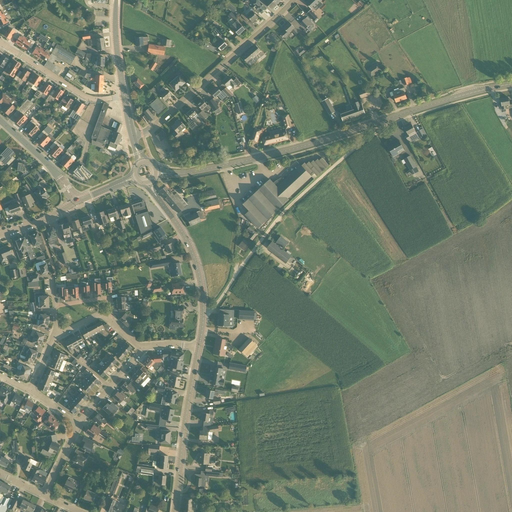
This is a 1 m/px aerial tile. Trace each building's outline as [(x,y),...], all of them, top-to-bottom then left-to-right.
[(245,0),(241,0),(250,7),(254,11),(255,11),(257,9),(262,14),(267,9),(257,0),(254,3),(250,0),(246,0),(246,1),(245,0)] [(271,0),(263,0),(266,2),(265,3),(272,9),(271,9),(272,10),(277,5),(271,0)] [(320,0),(309,0),(306,4),(312,10),(314,9),(317,5),(319,8),(323,5),(320,2),(322,1),(320,0)] [(227,7),(233,12),(236,8),(230,3),(227,7)] [(0,18),(4,17),(5,17),(9,15),(7,11),(7,12),(5,9),(6,9),(4,6),(2,7),(0,7),(0,18)] [(244,18),(247,22),(250,19),(253,22),(258,18),(255,14),(253,12),(254,11),(250,7),(248,9),(244,12),(241,15),(244,18)] [(311,10),(307,14),(314,22),(318,18),(311,10)] [(231,12),(228,16),(235,21),(238,18),(231,12)] [(6,20),(5,17),(4,17),(0,18),(0,26),(3,24),(5,28),(11,25),(8,19),(6,20)] [(304,19),(300,23),(306,29),(307,28),(308,30),(313,25),(306,18),(305,19),(304,19)] [(241,26),(240,24),(237,21),(231,26),(234,30),(239,35),(245,29),(241,26)] [(295,28),(293,26),(290,23),(284,28),(287,32),(288,33),(289,33),(292,30),(295,34),(296,35),(299,32),(294,28),(295,28)] [(15,37),(19,31),(13,28),(12,30),(9,28),(8,30),(7,30),(5,32),(6,33),(4,36),(9,40),(12,35),(15,37)] [(206,42),(204,47),(214,53),(215,50),(218,52),(220,50),(221,51),(227,45),(223,41),(224,40),(225,41),(228,38),(227,37),(228,37),(227,36),(225,35),(217,29),(212,33),(217,39),(220,42),(216,45),(217,47),(216,48),(206,42)] [(20,47),(26,38),(23,37),(24,35),(19,31),(15,37),(18,39),(15,43),(17,44),(20,47)] [(96,44),(104,42),(104,38),(90,40),(89,34),(84,35),(82,35),(83,40),(87,39),(88,43),(95,42),(96,44)] [(279,40),(269,35),(268,35),(266,34),(265,37),(267,38),(266,39),(277,44),(279,40)] [(140,37),(135,38),(136,46),(143,45),(148,45),(147,41),(149,41),(148,37),(147,37),(142,38),(142,37),(140,37)] [(32,48),(35,42),(30,38),(29,40),(26,38),(20,47),(24,49),(24,48),(26,50),(29,46),(32,48)] [(171,40),(163,39),(161,46),(170,47),(171,40)] [(37,57),(43,49),(40,47),(41,46),(35,42),(32,48),(35,49),(32,53),(34,55),(37,57)] [(105,48),(104,42),(96,44),(95,42),(88,43),(88,46),(96,45),(97,51),(100,51),(105,50),(104,48),(105,48)] [(51,54),(57,57),(62,60),(70,65),(73,59),(75,56),(56,45),(52,53),(51,54)] [(148,52),(163,55),(165,47),(149,45),(148,52)] [(261,52),(256,45),(242,57),(248,63),(253,59),(256,62),(258,60),(259,61),(262,59),(261,57),(264,55),(261,52)] [(43,49),(37,57),(41,60),(41,59),(43,60),(45,58),(48,60),(49,58),(51,54),(52,53),(47,49),(46,51),(43,49)] [(85,54),(78,49),(75,54),(82,59),(85,54)] [(60,63),(62,60),(57,57),(51,54),(49,58),(48,60),(44,66),(57,75),(61,70),(52,63),(55,59),(60,63)] [(94,61),(94,63),(97,64),(97,66),(104,66),(104,58),(98,57),(98,54),(92,54),(86,54),(86,58),(92,58),(92,61),(94,61)] [(0,66),(3,68),(4,66),(5,66),(7,63),(6,63),(8,60),(2,56),(0,59),(0,66)] [(5,69),(3,73),(6,75),(7,74),(13,78),(16,73),(15,72),(16,70),(17,71),(19,68),(18,68),(20,64),(14,61),(12,65),(9,63),(6,68),(5,69)] [(152,71),(157,64),(153,62),(149,69),(152,71)] [(371,77),(381,70),(377,63),(366,70),(371,77)] [(24,81),(26,79),(27,79),(28,77),(28,76),(30,73),(24,69),(21,74),(18,72),(16,76),(14,79),(19,83),(21,79),(24,81)] [(76,74),(70,69),(67,73),(66,75),(70,78),(72,76),(74,77),(76,74)] [(93,81),(103,81),(103,76),(95,75),(95,74),(86,74),(87,73),(82,70),(79,75),(88,80),(90,81),(93,81)] [(169,84),(175,91),(179,88),(181,86),(184,83),(184,82),(187,79),(179,71),(176,74),(178,76),(169,84)] [(36,87),(38,84),(39,84),(40,82),(40,81),(42,78),(36,75),(33,79),(30,77),(26,83),(32,86),(33,85),(36,87)] [(233,88),(235,86),(236,88),(241,84),(236,79),(233,81),(228,76),(222,82),(227,87),(230,84),(233,88)] [(144,85),(138,79),(133,83),(139,89),(144,85)] [(102,93),(103,81),(93,81),(93,84),(91,84),(91,90),(94,90),(94,92),(102,93)] [(36,91),(34,95),(39,98),(40,98),(43,93),(46,95),(48,93),(50,90),(49,90),(51,87),(46,83),(43,88),(40,86),(37,90),(36,91)] [(370,95),(367,86),(356,90),(359,99),(370,95)] [(171,95),(166,90),(163,87),(160,89),(163,93),(160,96),(165,100),(171,95)] [(216,87),(210,93),(213,96),(214,98),(217,95),(223,102),(228,97),(222,91),(220,92),(219,91),(216,87)] [(233,95),(226,87),(223,90),(230,98),(233,95)] [(49,95),(48,97),(46,99),(50,102),(52,99),(54,100),(55,98),(58,100),(59,98),(60,98),(62,96),(61,95),(63,92),(58,88),(55,93),(52,91),(49,95)] [(399,89),(398,90),(398,91),(401,101),(407,99),(405,94),(404,93),(406,92),(405,88),(399,89)] [(394,91),(392,92),(393,92),(394,95),(394,96),(394,98),(396,102),(401,101),(398,91),(398,90),(394,91)] [(2,103),(3,104),(6,106),(2,110),(8,115),(10,112),(11,113),(15,108),(17,106),(17,104),(12,99),(11,95),(7,91),(4,94),(3,93),(0,95),(0,103),(1,104),(2,103)] [(58,105),(56,108),(58,109),(60,109),(65,112),(67,109),(69,106),(70,107),(71,104),(73,101),(67,97),(66,99),(63,97),(62,100),(59,104),(58,105)] [(158,114),(163,109),(165,107),(157,98),(150,105),(158,114)] [(511,104),(510,105),(509,98),(500,99),(502,110),(511,108),(511,104)] [(22,123),(27,118),(23,115),(34,104),(27,99),(14,114),(18,117),(14,121),(19,126),(22,123)] [(199,101),(195,104),(196,105),(199,108),(201,110),(204,108),(207,111),(210,109),(207,105),(205,103),(202,100),(201,99),(199,101)] [(212,99),(207,102),(209,104),(211,108),(214,111),(218,108),(212,99)] [(327,99),(322,102),(329,115),(335,112),(332,105),(331,106),(327,99)] [(78,121),(84,112),(81,110),(84,105),(79,102),(76,105),(74,107),(75,108),(73,110),(76,112),(73,118),(78,121)] [(234,103),(237,114),(243,112),(240,102),(234,103)] [(352,109),(340,113),(341,117),(343,122),(355,117),(365,114),(363,109),(361,102),(359,103),(358,102),(353,104),(353,103),(353,105),(351,106),(352,109)] [(91,137),(91,144),(101,148),(101,146),(107,149),(108,146),(116,149),(117,145),(118,145),(122,136),(118,134),(122,125),(121,125),(118,123),(114,132),(101,126),(109,105),(104,103),(91,137)] [(155,115),(151,111),(149,108),(144,113),(145,115),(142,117),(147,123),(154,118),(153,116),(155,115)] [(197,114),(192,109),(186,114),(188,115),(186,117),(190,124),(188,125),(192,130),(197,126),(195,123),(197,121),(194,117),(197,114)] [(199,113),(197,115),(202,121),(202,122),(204,125),(207,123),(204,119),(205,119),(199,113)] [(289,115),(282,116),(285,129),(292,127),(289,115)] [(34,134),(39,129),(35,126),(37,124),(32,119),(30,121),(26,125),(29,128),(26,132),(31,136),(33,133),(34,134)] [(185,127),(184,126),(181,123),(182,123),(181,122),(180,122),(179,120),(171,127),(175,131),(172,134),(177,139),(184,134),(181,131),(185,127)] [(412,141),(415,139),(417,138),(415,135),(413,136),(412,133),(415,131),(412,125),(405,129),(408,135),(409,135),(412,141)] [(255,128),(251,141),(257,143),(259,136),(260,137),(262,136),(264,129),(262,128),(261,130),(255,128)] [(424,135),(426,134),(423,129),(418,131),(422,139),(425,137),(424,135)] [(41,138),(37,142),(43,147),(45,144),(46,145),(48,142),(50,145),(54,141),(51,138),(50,140),(47,136),(48,135),(43,130),(42,132),(38,136),(41,138)] [(162,130),(155,136),(160,142),(167,136),(162,130)] [(263,138),(265,145),(288,140),(286,132),(263,138)] [(388,146),(387,146),(394,158),(402,153),(402,154),(405,153),(404,151),(405,151),(399,140),(391,144),(391,143),(388,145),(388,146)] [(60,145),(55,141),(53,143),(50,146),(53,149),(49,153),(54,158),(57,155),(58,155),(62,150),(64,148),(64,147),(62,145),(61,145),(60,145)] [(431,157),(436,155),(433,146),(428,148),(431,157)] [(0,160),(5,165),(6,163),(8,165),(10,164),(15,159),(12,156),(15,154),(13,152),(7,147),(5,150),(2,153),(1,151),(0,152),(0,160)] [(180,151),(184,160),(190,157),(186,148),(180,151)] [(69,166),(74,161),(70,158),(72,156),(67,151),(62,157),(65,160),(61,164),(66,168),(69,165),(69,166)] [(416,167),(410,156),(404,159),(410,171),(416,167)] [(18,158),(11,165),(14,167),(17,167),(18,167),(17,171),(19,171),(23,174),(21,176),(22,178),(29,173),(26,170),(27,169),(28,168),(26,166),(25,165),(24,164),(23,164),(22,163),(20,163),(19,163),(18,163),(19,159),(18,158)] [(311,176),(314,179),(329,165),(322,158),(319,161),(318,159),(315,162),(313,161),(310,163),(309,162),(306,165),(305,163),(302,166),(301,165),(283,182),(281,179),(275,185),(270,180),(243,204),(249,211),(246,214),(258,228),(289,200),(287,198),(311,176)] [(80,180),(81,180),(84,181),(86,179),(87,180),(89,179),(88,178),(92,174),(92,175),(89,171),(81,165),(82,165),(80,167),(79,165),(77,167),(77,168),(73,172),(76,174),(74,177),(76,178),(78,179),(79,179),(80,180)] [(38,170),(33,174),(35,177),(37,180),(43,177),(40,173),(38,170)] [(38,190),(35,193),(38,198),(41,202),(45,199),(47,198),(46,197),(48,195),(43,188),(47,186),(43,180),(39,183),(40,185),(36,187),(37,188),(38,190)] [(159,191),(162,194),(163,193),(164,194),(169,190),(165,186),(159,191)] [(174,196),(169,190),(164,194),(163,193),(162,194),(165,198),(170,204),(178,213),(182,210),(187,206),(177,193),(174,196)] [(197,194),(199,201),(200,204),(203,203),(202,200),(216,197),(214,190),(197,194)] [(34,202),(32,197),(31,194),(22,198),(23,199),(24,204),(25,206),(25,205),(26,208),(32,206),(31,202),(33,202),(34,202)] [(48,198),(42,202),(45,208),(51,204),(48,198)] [(139,235),(153,227),(151,220),(145,201),(141,202),(141,201),(140,201),(140,200),(138,201),(136,202),(136,201),(133,202),(134,203),(131,204),(138,225),(134,226),(138,237),(139,237),(139,235)] [(205,211),(219,208),(217,200),(203,203),(205,211)] [(11,206),(10,202),(4,204),(5,208),(8,207),(9,209),(10,214),(21,210),(19,206),(17,202),(15,203),(15,204),(11,206)] [(124,205),(119,207),(121,212),(122,217),(131,214),(129,209),(128,204),(127,204),(124,205)] [(108,210),(107,211),(108,215),(109,218),(110,221),(111,222),(112,222),(114,221),(114,220),(119,219),(118,216),(116,212),(115,212),(114,208),(110,210),(110,209),(108,210)] [(190,226),(205,219),(202,213),(201,211),(190,216),(189,213),(185,215),(190,226)] [(108,222),(108,220),(106,215),(104,216),(103,212),(102,212),(97,214),(96,214),(99,225),(108,222)] [(83,218),(81,219),(83,223),(84,226),(88,224),(89,228),(94,227),(93,224),(91,219),(90,220),(89,216),(85,217),(82,218),(83,218)] [(82,233),(79,225),(78,220),(71,222),(74,230),(77,229),(79,234),(82,233)] [(72,239),(68,223),(64,224),(58,226),(63,242),(66,241),(67,244),(75,241),(74,238),(72,239)] [(160,227),(154,232),(158,238),(156,239),(158,242),(166,237),(164,234),(165,234),(160,227)] [(247,230),(252,234),(249,238),(252,240),(258,234),(249,227),(247,230)] [(47,229),(46,230),(47,234),(49,238),(53,237),(55,245),(59,244),(57,238),(55,233),(54,233),(52,228),(50,229),(50,228),(49,228),(48,228),(47,228),(47,229)] [(143,233),(145,237),(153,233),(151,229),(143,233)] [(32,235),(30,236),(34,246),(35,246),(40,248),(41,251),(46,249),(43,241),(41,242),(37,233),(35,234),(34,233),(33,233),(33,234),(32,234),(32,235)] [(98,233),(94,234),(97,244),(102,242),(98,233)] [(284,248),(288,243),(284,239),(281,236),(276,242),(280,245),(284,248)] [(13,244),(19,259),(29,256),(30,260),(35,258),(30,245),(28,246),(25,241),(26,240),(24,237),(21,239),(21,238),(18,239),(18,240),(15,241),(16,243),(13,244)] [(244,250),(249,244),(244,240),(239,246),(244,250)] [(278,255),(287,262),(289,264),(294,258),(272,241),(267,248),(277,256),(278,255)] [(171,243),(165,246),(162,248),(163,251),(165,255),(175,251),(171,243)] [(161,249),(159,244),(148,247),(150,252),(161,249)] [(12,253),(11,252),(9,247),(0,251),(1,254),(0,254),(0,260),(1,262),(6,260),(5,258),(11,256),(10,254),(12,253)] [(59,254),(62,264),(68,263),(64,252),(59,254)] [(45,260),(35,264),(37,271),(40,270),(42,274),(49,272),(50,275),(54,273),(49,259),(45,260)] [(165,260),(149,263),(150,268),(166,266),(165,260)] [(172,264),(167,265),(168,268),(172,267),(173,271),(169,272),(170,277),(181,275),(179,263),(172,264)] [(26,274),(25,271),(25,269),(25,267),(10,271),(11,278),(17,277),(17,278),(27,276),(26,274)] [(111,290),(113,290),(113,282),(112,277),(107,278),(107,281),(99,282),(100,284),(100,290),(103,290),(103,289),(107,289),(107,293),(111,293),(111,290)] [(95,283),(88,283),(89,286),(89,292),(92,292),(92,291),(96,291),(96,295),(100,294),(100,290),(100,284),(99,282),(99,280),(99,279),(94,279),(95,283)] [(78,288),(78,294),(81,294),(81,293),(85,292),(85,297),(89,296),(89,292),(89,286),(88,283),(88,282),(85,282),(85,285),(78,285),(78,288)] [(78,294),(78,288),(78,285),(74,285),(74,287),(67,287),(67,289),(67,296),(70,296),(70,294),(74,294),(74,298),(78,298),(78,294)] [(68,300),(67,296),(67,289),(63,289),(63,287),(56,288),(56,297),(60,297),(59,296),(63,296),(63,300),(68,300)] [(34,302),(39,302),(49,302),(49,296),(42,296),(42,293),(34,293),(34,302)] [(115,303),(128,303),(128,302),(129,301),(128,298),(128,297),(128,294),(124,294),(117,294),(118,297),(116,297),(116,300),(115,301),(115,303)] [(34,311),(37,312),(37,308),(49,308),(49,302),(39,302),(34,302),(32,303),(33,305),(34,307),(34,309),(34,310),(34,311)] [(129,303),(128,303),(115,303),(115,306),(116,306),(117,309),(118,309),(118,312),(125,312),(125,310),(128,310),(130,308),(129,303)] [(170,321),(169,326),(170,326),(169,329),(176,329),(176,327),(183,327),(183,319),(182,319),(182,313),(183,313),(184,309),(179,308),(173,308),(173,313),(173,319),(170,318),(170,321)] [(218,322),(217,326),(228,327),(229,316),(232,316),(232,310),(223,310),(223,314),(218,314),(218,320),(218,322)] [(39,320),(48,322),(49,316),(46,315),(46,314),(44,314),(44,315),(37,314),(37,312),(34,311),(32,311),(32,313),(35,314),(36,314),(35,320),(39,320)] [(239,311),(238,320),(253,321),(254,311),(239,311)] [(124,323),(131,314),(130,313),(127,316),(125,314),(119,320),(124,323)] [(124,323),(128,327),(133,321),(130,319),(133,316),(131,314),(124,323)] [(96,325),(101,335),(103,334),(101,331),(104,329),(106,330),(109,326),(107,324),(103,326),(101,322),(96,325)] [(91,327),(95,334),(98,333),(99,336),(101,335),(96,325),(91,327)] [(36,332),(34,337),(42,341),(45,335),(39,333),(41,330),(35,328),(30,326),(29,329),(31,330),(34,331),(36,332)] [(92,336),(95,334),(91,327),(86,330),(92,340),(94,339),(92,336)] [(90,341),(92,340),(86,330),(81,332),(85,339),(88,338),(90,341)] [(74,337),(79,346),(84,343),(79,334),(75,336),(74,337)] [(40,346),(42,341),(34,337),(31,343),(40,346)] [(74,337),(73,338),(72,337),(69,339),(74,348),(79,346),(74,337)] [(224,356),(226,347),(224,346),(225,340),(216,338),(213,354),(224,356)] [(249,338),(238,349),(244,355),(247,358),(258,346),(249,338)] [(74,348),(69,339),(66,341),(64,342),(69,351),(74,348)] [(24,346),(21,352),(36,357),(38,352),(33,350),(29,348),(27,347),(28,345),(22,342),(21,345),(24,346)] [(119,344),(122,346),(128,352),(131,348),(125,342),(123,345),(120,342),(119,344)] [(115,348),(124,356),(128,352),(122,346),(120,349),(117,346),(115,348)] [(115,348),(114,349),(117,352),(114,355),(120,360),(124,356),(115,348)] [(53,356),(63,360),(65,355),(56,351),(55,353),(54,353),(53,356)] [(170,357),(182,360),(183,360),(184,354),(171,351),(170,357)] [(21,352),(20,355),(25,357),(24,359),(22,359),(21,361),(23,362),(28,364),(29,365),(30,362),(33,363),(36,357),(21,352)] [(104,357),(113,365),(117,361),(111,355),(109,358),(106,355),(104,357)] [(161,362),(160,355),(153,356),(153,358),(150,358),(148,356),(142,363),(146,366),(149,369),(152,365),(154,367),(153,367),(156,369),(159,366),(161,364),(161,362)] [(66,361),(63,360),(53,356),(52,360),(52,362),(61,365),(64,367),(66,361)] [(104,364),(110,369),(113,365),(104,357),(103,358),(106,361),(104,364)] [(182,361),(182,360),(170,357),(169,360),(171,361),(170,368),(168,367),(167,370),(169,371),(170,371),(175,372),(175,369),(182,370),(183,362),(182,361)] [(61,365),(52,362),(51,363),(49,366),(59,370),(61,365)] [(97,365),(106,373),(110,369),(104,364),(101,366),(98,363),(97,365)] [(230,363),(228,369),(245,372),(246,367),(246,366),(230,363)] [(22,365),(20,364),(19,366),(18,366),(17,367),(17,368),(17,369),(29,374),(31,369),(22,365)] [(106,373),(97,365),(96,367),(99,369),(96,372),(102,377),(106,373)] [(136,370),(134,372),(144,381),(147,378),(147,377),(148,377),(148,376),(147,375),(149,373),(142,367),(140,369),(139,368),(137,371),(136,370)] [(210,377),(209,383),(210,383),(210,384),(220,385),(223,386),(223,382),(224,380),(221,379),(222,374),(223,369),(213,367),(211,367),(210,373),(212,373),(211,377),(210,377)] [(17,369),(15,376),(18,377),(18,376),(21,377),(20,379),(23,380),(23,378),(27,380),(29,374),(17,369)] [(46,374),(57,379),(58,377),(54,375),(55,372),(48,369),(46,374)] [(141,385),(144,381),(134,372),(132,374),(133,375),(131,377),(132,378),(130,381),(135,385),(138,383),(140,385),(141,385)] [(179,374),(174,373),(170,372),(169,377),(172,378),(170,385),(178,387),(180,378),(179,377),(179,374)] [(86,376),(89,379),(95,384),(98,380),(92,375),(90,377),(87,375),(86,376)] [(82,380),(91,388),(95,384),(89,379),(86,381),(83,379),(82,377),(80,379),(82,380)] [(55,384),(51,382),(44,379),(42,384),(53,389),(54,387),(55,384)] [(87,392),(91,388),(82,380),(81,382),(84,385),(81,387),(87,392)] [(128,385),(125,382),(120,387),(127,393),(129,390),(133,393),(137,388),(130,382),(128,385)] [(49,389),(52,391),(55,392),(56,390),(53,389),(42,384),(40,390),(47,393),(49,389)] [(5,404),(9,396),(7,395),(10,390),(8,390),(6,390),(7,389),(1,387),(0,389),(0,395),(3,397),(0,402),(5,404)] [(217,392),(212,391),(207,390),(205,397),(210,398),(211,398),(212,395),(217,396),(217,394),(217,392)] [(76,391),(75,393),(84,401),(88,397),(81,391),(79,394),(76,391)] [(131,400),(125,395),(121,391),(119,394),(117,392),(112,397),(119,404),(123,399),(128,404),(131,400)] [(166,406),(167,403),(174,404),(175,399),(176,399),(177,393),(168,391),(166,398),(162,397),(161,404),(166,406)] [(19,405),(20,402),(22,397),(18,395),(15,393),(14,396),(11,394),(6,404),(12,406),(13,404),(12,404),(13,402),(19,405)] [(74,399),(80,405),(84,401),(75,393),(73,394),(76,397),(74,399)] [(77,409),(68,401),(66,399),(64,401),(66,402),(69,405),(67,408),(73,413),(77,409)] [(69,399),(68,401),(77,409),(80,405),(74,399),(72,402),(69,399)] [(20,408),(25,410),(24,411),(28,414),(30,411),(34,403),(30,401),(28,400),(26,403),(23,402),(20,408)] [(118,409),(111,403),(109,405),(107,403),(102,409),(108,414),(108,415),(111,417),(114,414),(118,409)] [(160,405),(150,403),(149,410),(158,412),(160,405)] [(33,419),(37,422),(35,424),(36,425),(40,422),(44,417),(42,415),(44,412),(38,407),(35,410),(33,413),(37,417),(35,418),(34,418),(33,419)] [(174,410),(169,409),(165,408),(165,409),(162,408),(161,411),(164,412),(163,419),(171,421),(172,417),(173,417),(174,410)] [(213,411),(209,410),(209,414),(202,413),(201,421),(203,421),(203,427),(211,426),(211,423),(212,422),(213,421),(213,420),(213,419),(212,418),(213,411)] [(103,417),(99,414),(98,415),(97,414),(92,420),(95,423),(96,422),(99,425),(102,422),(104,425),(107,422),(103,417)] [(52,431),(59,424),(55,421),(56,420),(50,415),(43,423),(52,431)] [(114,429),(117,426),(110,420),(107,423),(114,429)] [(40,422),(36,425),(33,429),(34,432),(38,427),(39,428),(42,424),(40,422)] [(88,429),(85,433),(89,435),(93,438),(95,439),(97,436),(99,434),(105,438),(108,434),(101,430),(97,428),(93,425),(90,430),(88,429)] [(209,428),(203,428),(203,431),(200,431),(199,439),(204,439),(207,439),(209,428)] [(159,442),(169,444),(169,440),(171,440),(171,435),(170,435),(170,431),(160,430),(159,442)] [(48,441),(44,450),(46,451),(45,455),(50,457),(52,454),(54,450),(57,451),(60,445),(57,444),(57,439),(56,435),(51,436),(47,436),(48,441)] [(92,448),(93,445),(92,445),(93,442),(84,437),(81,443),(84,445),(82,449),(89,453),(91,454),(93,453),(94,451),(93,449),(92,448)] [(84,453),(80,451),(78,455),(76,454),(74,456),(75,456),(72,461),(77,463),(83,466),(88,455),(84,453)] [(199,460),(199,463),(204,464),(206,464),(208,464),(208,461),(209,454),(208,454),(203,453),(200,453),(200,460),(199,460)] [(0,459),(0,463),(3,465),(2,466),(5,468),(6,467),(8,462),(9,460),(5,459),(6,455),(3,454),(2,457),(1,457),(0,459)] [(30,459),(30,460),(23,456),(20,463),(25,466),(23,468),(28,471),(32,464),(35,466),(37,462),(30,459)] [(100,459),(100,461),(98,464),(108,468),(110,464),(100,459)] [(46,477),(38,473),(40,470),(35,467),(33,471),(31,475),(33,476),(31,480),(38,484),(38,483),(42,484),(46,477)] [(141,469),(141,470),(136,469),(134,479),(137,480),(138,474),(137,474),(138,471),(141,471),(140,474),(153,476),(153,471),(141,469)] [(195,486),(200,486),(204,487),(205,475),(194,474),(194,478),(196,478),(195,486)] [(166,476),(161,476),(159,476),(154,475),(153,479),(158,479),(158,484),(165,485),(166,476)] [(71,491),(74,484),(76,485),(78,482),(73,479),(68,477),(63,488),(66,489),(66,488),(69,489),(68,491),(69,491),(69,490),(71,491)] [(107,491),(114,494),(114,493),(116,488),(119,480),(112,478),(110,485),(107,491)] [(81,492),(86,481),(84,480),(78,491),(81,492)] [(2,482),(0,486),(0,505),(1,504),(4,498),(0,496),(0,495),(0,494),(1,491),(2,492),(7,494),(8,491),(10,486),(2,482)] [(92,501),(96,493),(94,491),(93,493),(87,491),(83,498),(84,498),(87,499),(92,501)] [(0,505),(0,511),(5,511),(7,507),(11,499),(8,498),(8,499),(4,498),(1,504),(0,505)] [(15,498),(9,510),(13,511),(19,500),(15,498)] [(105,510),(108,511),(110,511),(111,511),(112,511),(114,511),(120,511),(123,505),(115,502),(116,501),(109,498),(108,503),(105,510)] [(193,498),(183,498),(182,511),(193,511),(194,508),(193,509),(193,498)] [(19,509),(25,511),(29,503),(23,500),(20,506),(19,509)] [(35,506),(29,503),(25,511),(32,511),(35,506)]
